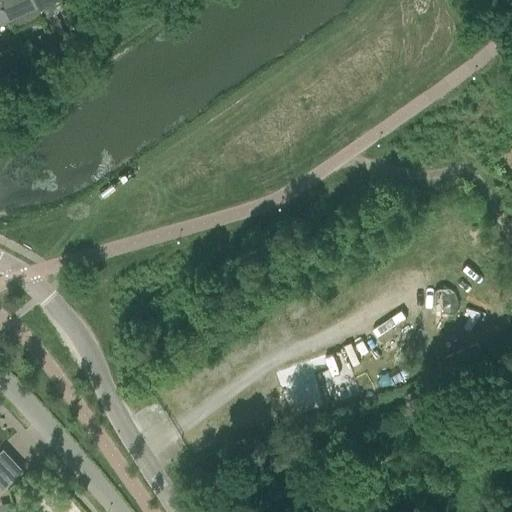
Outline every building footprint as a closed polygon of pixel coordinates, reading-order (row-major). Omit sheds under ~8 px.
[(0,0),(0,23),(9,19),(0,0)] [(35,0),(0,0),(9,19),(14,30),(43,17),(38,6),(35,0)] [(35,0),(38,6),(43,17),(43,18),(55,13),(54,12),(69,6),(66,0),(35,0)] [(55,13),(43,18),(49,32),(55,45),(67,39),(61,27),(55,13)] [(49,32),(38,37),(43,50),(55,45),(49,32)] [(463,255),(435,269),(441,280),(428,287),(433,297),(474,276),(463,255)] [(294,414),(366,394),(352,345),(280,365),(294,414)] [(0,491),(15,477),(20,473),(22,471),(3,451),(0,453),(0,491)]
